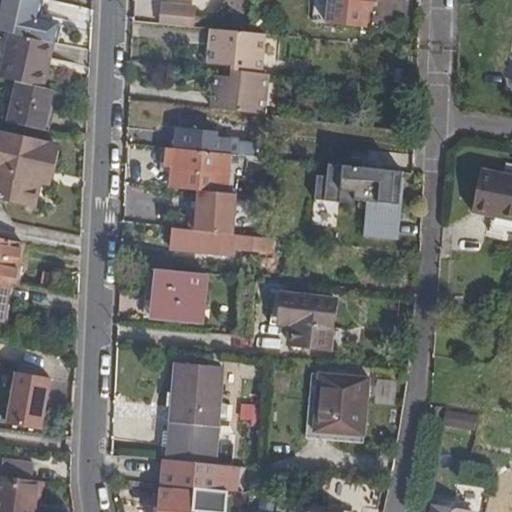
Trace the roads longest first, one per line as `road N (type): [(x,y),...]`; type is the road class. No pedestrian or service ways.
road 1 (residential): [(115,0),(86,476),(94,511)]
road 2 (residential): [(436,47),(420,361),(395,511)]
